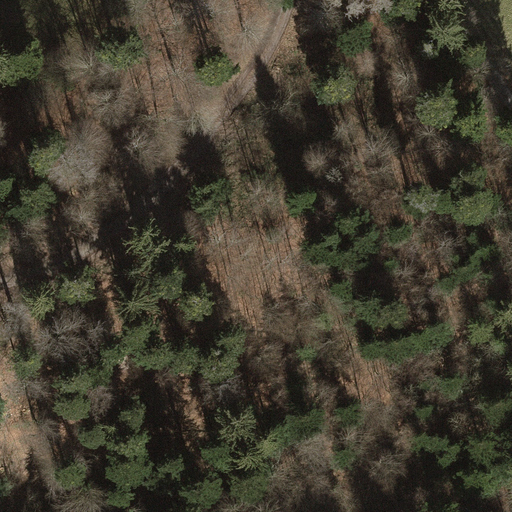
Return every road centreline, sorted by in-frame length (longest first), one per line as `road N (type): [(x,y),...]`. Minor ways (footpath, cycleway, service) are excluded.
road 1 (track): [(289,0),(250,89),(159,195),(47,279),(0,288)]
road 2 (track): [(511,123),(430,0)]
